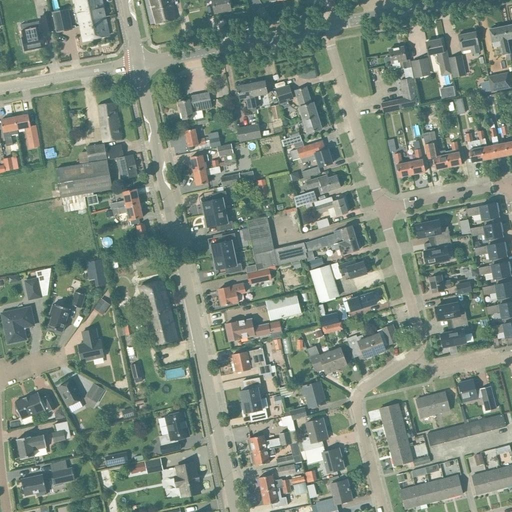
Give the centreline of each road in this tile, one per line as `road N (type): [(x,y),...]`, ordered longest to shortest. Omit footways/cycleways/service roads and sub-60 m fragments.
road 1 (tertiary): [(235,511),(138,62)]
road 2 (residential): [(138,62),(325,26)]
road 3 (residential): [(381,208),(325,26)]
road 4 (residential): [(383,511),(356,401),(412,355)]
road 5 (residential): [(412,355),(420,335),(381,208)]
road 6 (tertiary): [(0,89),(138,62)]
road 7 (residential): [(381,208),(511,183)]
road 8 (residential): [(325,26),(454,0)]
